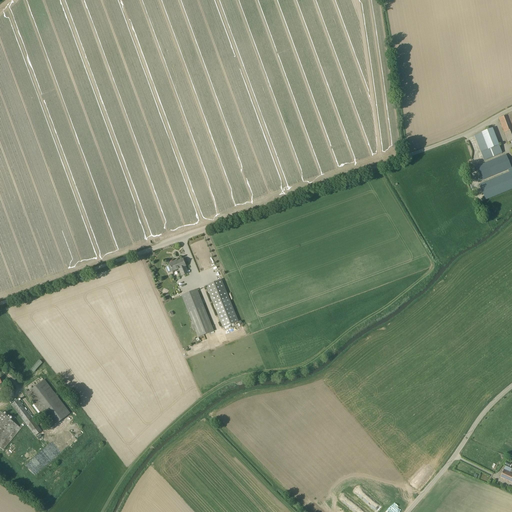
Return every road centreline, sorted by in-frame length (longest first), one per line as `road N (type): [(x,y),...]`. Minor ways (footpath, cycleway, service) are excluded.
road 1 (unclassified): [(0,305),(429,147),(511,108)]
road 2 (track): [(105,511),(148,449),(218,388),(302,365),(433,268),(378,165)]
road 3 (unclassified): [(511,386),(407,511)]
